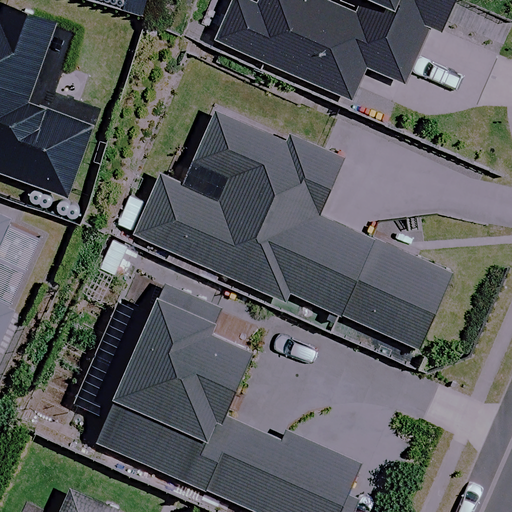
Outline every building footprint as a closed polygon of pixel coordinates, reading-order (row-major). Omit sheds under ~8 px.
[(355,15),(319,0),(256,0),(254,5),(243,0),(231,0),(214,42),(350,101),(365,67),(404,84),(426,33),(360,4),(355,15)] [(350,0),(360,4),(426,33),(436,37),(452,0),(350,0)] [(0,174),(65,199),(92,127),(23,102),(50,28),(0,9),(0,174)] [(157,175),(131,234),(284,300),(288,290),(416,346),(447,274),(314,217),(339,161),(287,139),(284,146),(212,115),(181,186),(157,175)] [(0,341),(13,315),(0,308),(0,238),(7,223),(0,219),(0,341)] [(218,309),(162,284),(93,442),(192,485),(223,416),(227,406),(250,354),(207,335),(218,309)] [(281,441),(223,416),(192,485),(253,511),(349,511),(354,502),(345,498),(360,464),(285,432),(281,441)] [(108,511),(66,494),(58,511),(108,511)]
